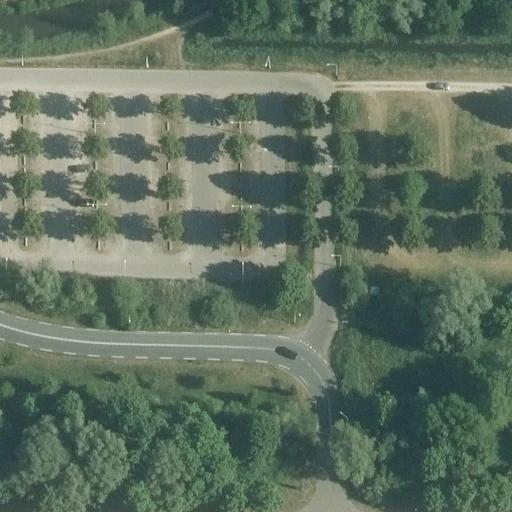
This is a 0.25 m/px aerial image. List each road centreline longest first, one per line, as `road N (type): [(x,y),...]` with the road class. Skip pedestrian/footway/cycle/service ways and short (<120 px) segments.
road 1 (unclassified): [(0,328),(62,343),(278,354),(312,364)]
road 2 (unknown): [(0,63),(114,45),(242,0)]
road 3 (track): [(322,79),(511,85)]
road 4 (residential): [(332,511),(327,385),(312,364)]
